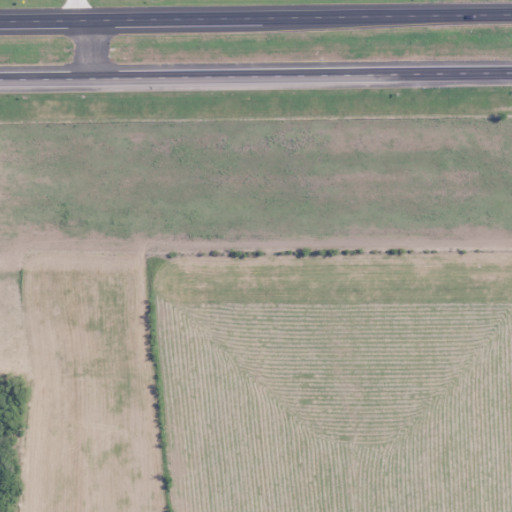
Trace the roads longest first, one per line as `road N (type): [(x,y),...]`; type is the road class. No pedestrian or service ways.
road 1 (trunk): [(511,13),(0,19)]
road 2 (trunk): [(0,76),(511,73)]
